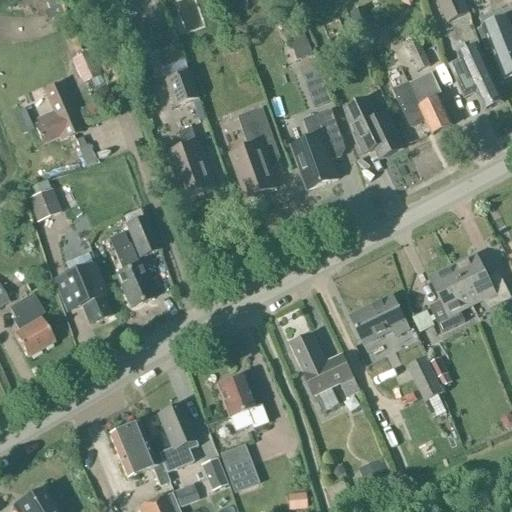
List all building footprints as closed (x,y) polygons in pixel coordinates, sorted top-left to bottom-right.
[(404,0),(402,4),(411,8),(414,0),(404,0)] [(434,0),(447,25),(470,13),(463,0),(434,0)] [(363,42),(374,37),(367,19),(356,23),(363,42)] [(478,31),(486,51),(491,50),(503,80),(511,76),(511,28),(508,19),(478,31)] [(299,59),(313,55),(309,42),(295,46),(299,59)] [(419,72),(430,67),(418,42),(407,47),(419,72)] [(483,111),(484,112),(503,103),(503,102),(502,102),(478,49),(459,57),(461,62),(450,67),(464,100),(476,94),(484,111),(483,111)] [(90,53),(72,61),(83,85),(101,76),(90,53)] [(197,101),(188,75),(168,82),(177,108),(197,101)] [(431,75),(394,93),(411,129),(425,122),(432,136),(452,127),(440,103),(444,101),(431,75)] [(61,142),(82,132),(60,85),(43,93),(55,118),(51,120),(49,115),(36,121),(38,125),(36,126),(44,144),(59,138),(61,142)] [(380,161),(403,150),(387,116),(377,120),(367,101),(345,111),(356,134),(354,135),(364,155),(375,150),(380,161)] [(231,156),(246,201),(277,190),(270,170),(275,168),(279,160),(263,111),(254,114),(251,107),(242,110),(244,118),(240,119),(251,150),(231,156)] [(304,122),(311,141),(291,148),(308,192),(338,181),(331,162),(341,158),(345,150),(332,112),(304,122)] [(182,195),(184,200),(215,189),(199,144),(198,145),(192,130),(179,134),(184,149),(168,155),(177,180),(173,181),(179,197),(182,195)] [(60,215),(52,192),(29,201),(37,223),(60,215)] [(140,212),(124,218),(128,227),(144,221),(140,212)] [(128,227),(126,228),(139,259),(158,251),(145,220),(144,221),(128,227)] [(122,274),(116,277),(130,310),(153,300),(139,267),(138,267),(130,246),(114,253),(122,274)] [(489,312),(511,301),(499,274),(487,280),(476,257),(453,268),(472,307),(484,301),(489,312)] [(94,266),(54,283),(67,313),(81,308),(89,327),(110,318),(102,299),(107,297),(94,266)] [(465,324),(460,313),(472,307),(453,268),(430,280),(441,303),(429,309),(442,335),(465,324)] [(0,309),(8,304),(0,289),(0,309)] [(22,332),(14,337),(28,360),(55,344),(41,321),(40,321),(38,318),(43,315),(33,297),(10,311),(22,332)] [(396,338),(409,331),(392,298),(350,319),(364,346),(393,332),(396,338)] [(427,312),(414,318),(421,333),(434,327),(427,312)] [(312,337),(291,347),(316,397),(354,378),(343,357),(343,356),(326,364),(312,337)] [(425,403),(442,395),(440,390),(428,367),(425,359),(407,367),(425,403)] [(439,361),(428,367),(440,390),(451,385),(439,361)] [(221,387),(218,388),(230,419),(231,422),(235,433),(252,427),(253,430),(254,430),(256,429),(257,429),(266,425),(260,407),(253,410),(252,406),(251,404),(242,380),(231,383),(229,382),(222,384),(221,387)] [(180,407),(158,416),(172,451),(159,456),(165,473),(166,476),(194,465),(189,453),(197,449),(195,442),(180,407)] [(504,417),(502,422),(505,428),(509,430),(511,428),(511,417),(509,416),(504,417)] [(152,470),(159,488),(169,484),(160,462),(154,465),(138,426),(109,438),(127,480),(152,470)] [(258,487),(245,447),(220,456),(234,496),(258,487)] [(367,488),(393,476),(387,462),(380,466),(378,462),(359,471),(367,488)] [(213,492),(225,487),(216,463),(203,468),(213,492)] [(58,511),(45,490),(42,491),(38,490),(32,494),(31,497),(12,508),(14,511),(58,511)] [(185,490),(174,494),(180,510),(191,506),(185,490)] [(178,511),(172,495),(163,498),(138,508),(139,511),(178,511)] [(297,511),(308,511),(305,495),(287,498),(288,511),(297,511)]
